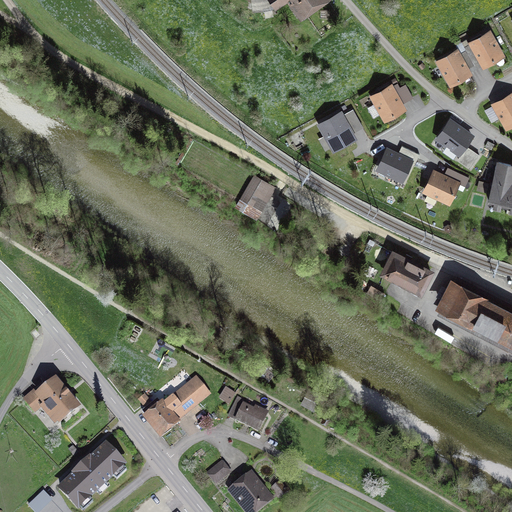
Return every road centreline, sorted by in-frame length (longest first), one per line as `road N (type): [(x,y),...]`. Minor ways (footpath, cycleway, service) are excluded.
road 1 (track): [(31,32),(411,250)]
road 2 (tertiary): [(203,511),(0,270)]
road 3 (residential): [(346,0),(416,76),(511,147)]
